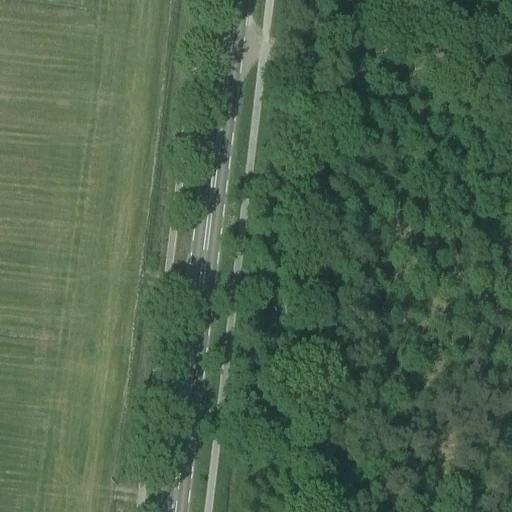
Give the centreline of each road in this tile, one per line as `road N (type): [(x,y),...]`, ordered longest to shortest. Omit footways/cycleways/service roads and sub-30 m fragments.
road 1 (primary): [(175,511),(233,0)]
road 2 (track): [(313,63),(325,511)]
